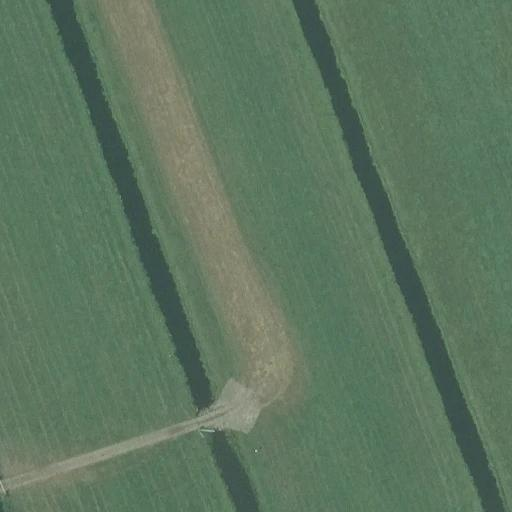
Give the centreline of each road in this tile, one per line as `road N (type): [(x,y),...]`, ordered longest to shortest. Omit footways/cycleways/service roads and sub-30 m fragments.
road 1 (track): [(375,33),(511,421)]
road 2 (track): [(0,490),(234,409)]
